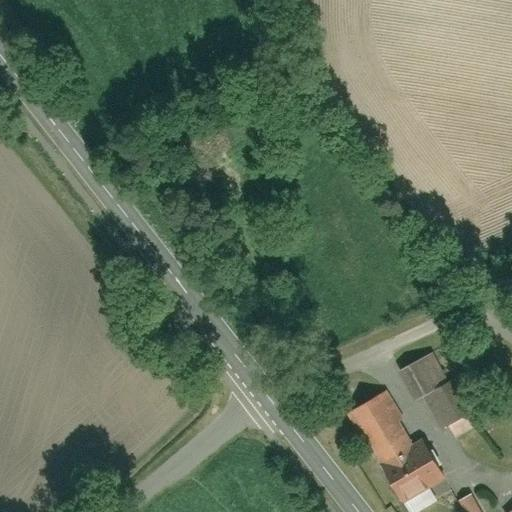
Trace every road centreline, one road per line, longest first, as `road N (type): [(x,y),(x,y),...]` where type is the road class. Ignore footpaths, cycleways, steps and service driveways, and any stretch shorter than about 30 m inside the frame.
road 1 (secondary): [(258,395),(0,63)]
road 2 (track): [(264,0),(271,330),(307,373)]
road 3 (residential): [(258,395),(511,280)]
road 4 (residential): [(110,511),(258,395)]
road 5 (secondary): [(352,511),(258,395)]
